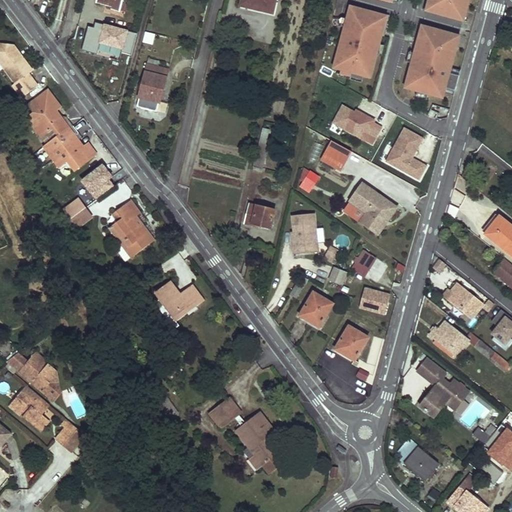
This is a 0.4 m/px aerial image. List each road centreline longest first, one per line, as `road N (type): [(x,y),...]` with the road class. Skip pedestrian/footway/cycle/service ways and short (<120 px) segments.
road 1 (residential): [(386,396),(461,137)]
road 2 (residential): [(319,400),(164,194)]
road 3 (residential): [(217,0),(164,194)]
road 4 (residential): [(461,137),(388,94),(408,0)]
road 5 (residential): [(164,194),(53,52)]
road 6 (residential): [(461,137),(498,0)]
